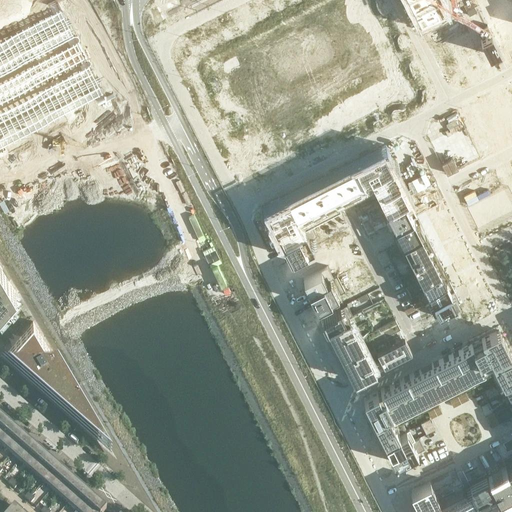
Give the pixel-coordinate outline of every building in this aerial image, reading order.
[(236,34),(191,57),(208,91),(217,86),(220,92),(223,98),(214,102),(258,189),(436,99),(386,0),(303,0),(253,25),(272,62),(351,22),(381,82),(275,136),(249,85),(243,87),(241,82),(238,76),(253,68),(236,34)] [(408,0),(415,12),(435,2),(435,1),(433,0),(408,0)] [(511,11),(503,16),(511,33),(511,11)] [(441,12),(420,22),(447,76),(478,60),(465,35),(455,40),(441,12)] [(491,26),(489,27),(500,49),(511,42),(511,33),(503,16),(489,23),(491,26)] [(487,24),(476,29),(489,54),(500,49),(489,27),(487,24)] [(476,29),(465,35),(478,60),(489,54),(476,29)] [(511,86),(480,102),(503,149),(511,144),(511,86)] [(325,180),(268,209),(284,241),(305,230),(302,223),(337,205),(348,199),(375,186),(387,209),(408,198),(384,150),(336,174),(325,180)] [(408,198),(387,209),(395,225),(416,214),(408,198)] [(416,214),(395,225),(403,241),(424,230),(416,214)] [(284,242),(283,243),(290,257),(292,256),(292,257),(313,246),(310,239),(317,236),(312,226),(305,230),(284,241),(284,242)] [(424,230),(403,241),(422,279),(443,268),(424,230)] [(313,246),(292,257),(297,268),(319,257),(313,246)] [(351,254),(346,257),(351,267),(356,265),(351,254)] [(319,257),(297,268),(303,278),(321,269),(328,266),(322,255),(319,257)] [(0,309),(16,292),(0,265),(0,309)] [(321,269),(303,278),(308,289),(326,280),(333,276),(328,266),(321,269)] [(422,279),(417,281),(423,292),(424,291),(427,289),(449,279),(448,277),(444,269),(444,268),(443,268),(422,279)] [(326,280),(308,289),(317,305),(345,291),(337,275),(333,276),(326,280)] [(427,289),(424,291),(429,302),(454,289),(449,278),(449,279),(427,289)] [(429,302),(426,304),(431,315),(438,311),(460,300),(454,289),(429,302)] [(334,296),(316,305),(322,316),(340,307),(347,303),(341,293),(334,296)] [(444,322),(417,335),(422,346),(470,321),(460,300),(438,311),(444,322)] [(322,317),(321,318),(325,326),(327,326),(349,316),(352,314),(347,303),(340,307),(322,316),(322,317)] [(349,316),(327,326),(347,366),(348,366),(350,370),(350,371),(354,380),(376,369),(371,359),(369,355),(368,354),(350,319),(349,316)] [(373,342),(400,329),(400,328),(395,319),(368,333),(373,342)] [(89,417),(33,321),(30,325),(10,348),(11,350),(7,355),(5,353),(3,355),(21,370),(76,418),(80,423),(81,422),(82,424),(90,419),(89,418),(89,417)] [(426,366),(363,398),(385,441),(406,430),(396,409),(437,387),(483,365),(481,360),(490,356),(503,381),(511,376),(511,355),(499,329),(426,366)] [(390,344),(376,351),(379,356),(382,363),(383,365),(384,365),(398,358),(412,351),(410,348),(404,337),(390,344)] [(379,356),(371,359),(376,369),(383,365),(382,363),(379,356)] [(511,376),(503,381),(508,392),(511,390),(511,376)] [(0,433),(8,424),(0,417),(0,433)] [(0,445),(2,447),(16,431),(8,424),(0,433),(0,445)] [(406,430),(385,441),(390,452),(415,439),(409,429),(406,430)] [(10,454),(24,438),(16,431),(2,447),(10,454)] [(415,439),(390,452),(396,462),(417,451),(424,448),(419,437),(415,439)] [(18,462),(33,445),(24,438),(10,454),(18,462)] [(435,442),(425,448),(430,458),(441,453),(435,442)] [(27,469),(41,453),(33,445),(18,462),(27,469)] [(417,451),(396,462),(405,480),(426,469),(417,451)] [(35,476),(49,460),(41,453),(27,469),(35,476)] [(43,483),(57,467),(49,460),(35,476),(43,483)] [(51,490),(65,474),(57,467),(43,483),(51,490)] [(426,469),(405,480),(410,491),(430,481),(432,480),(426,469)] [(511,478),(507,469),(489,478),(500,499),(511,493),(511,478)] [(476,476),(467,480),(471,487),(482,508),(500,499),(486,473),(476,477),(476,476)] [(59,497),(73,481),(65,474),(51,490),(59,497)] [(67,504),(81,488),(73,481),(59,497),(67,504)] [(430,481),(410,491),(414,498),(417,504),(421,511),(474,511),(482,508),(471,487),(465,490),(461,482),(437,494),(430,481)] [(76,511),(89,495),(81,488),(67,504),(76,511)] [(76,511),(89,511),(97,503),(89,495),(76,511)] [(104,511),(106,510),(97,503),(89,511),(104,511)]
